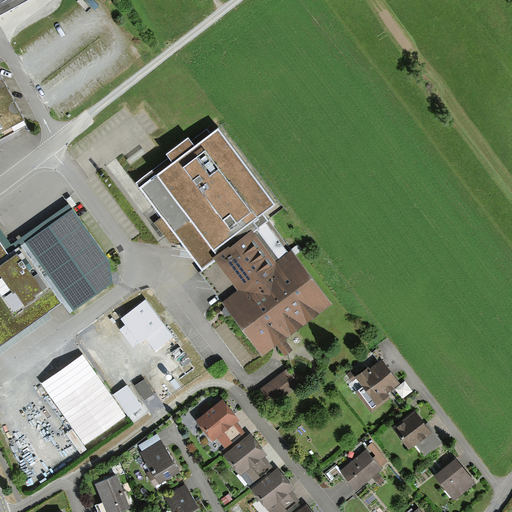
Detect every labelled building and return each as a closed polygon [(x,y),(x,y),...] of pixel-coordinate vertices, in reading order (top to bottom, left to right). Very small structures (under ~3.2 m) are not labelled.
[(0,0),(0,14),(27,0),(0,0)] [(0,139),(27,126),(0,75),(0,139)] [(168,159),(136,183),(202,271),(200,273),(262,356),(277,345),(285,339),(332,303),(292,250),(289,252),(267,223),(269,222),(264,215),(276,205),(218,128),(209,135),(206,131),(192,142),(188,137),(165,154),(168,159)] [(26,241),(21,244),(62,302),(70,313),(112,283),(110,261),(72,208),(26,241)] [(0,345),(62,302),(21,244),(8,253),(0,240),(0,345)] [(130,330),(141,344),(147,339),(156,351),(175,337),(146,300),(121,318),(130,330)] [(285,339),(277,345),(285,356),(293,350),(285,339)] [(82,354),(41,384),(85,444),(125,415),(82,354)] [(394,386),(400,382),(381,358),(371,366),(368,363),(354,374),(362,384),(354,390),(371,412),(392,396),(389,393),(396,388),(394,386)] [(287,369),(259,388),(271,404),(298,385),(287,369)] [(144,380),(136,386),(144,399),(153,394),(144,380)] [(403,397),(414,390),(406,380),(396,387),(403,397)] [(127,385),(114,394),(129,416),(142,407),(127,385)] [(220,400),(195,418),(210,439),(215,436),(222,445),(242,430),(220,400)] [(415,408),(393,425),(410,447),(416,442),(425,454),(443,440),(432,427),(431,428),(428,424),(415,408)] [(248,433),(223,452),(238,472),(244,467),(252,479),(268,466),(260,455),(263,453),(248,433)] [(160,484),(179,472),(157,435),(140,446),(143,451),(140,453),(152,473),(148,475),(155,485),(159,483),(160,484)] [(372,442),(340,468),(356,488),(382,467),(380,465),(387,460),(372,442)] [(456,455),(435,473),(455,497),(466,489),(477,480),(456,455)] [(276,467),(252,486),(266,506),(272,502),(279,511),(281,511),(297,500),(288,489),(291,487),(276,467)] [(107,511),(110,511),(130,504),(117,473),(95,482),(107,511)] [(175,511),(192,511),(198,509),(183,484),(165,495),(175,511)]
